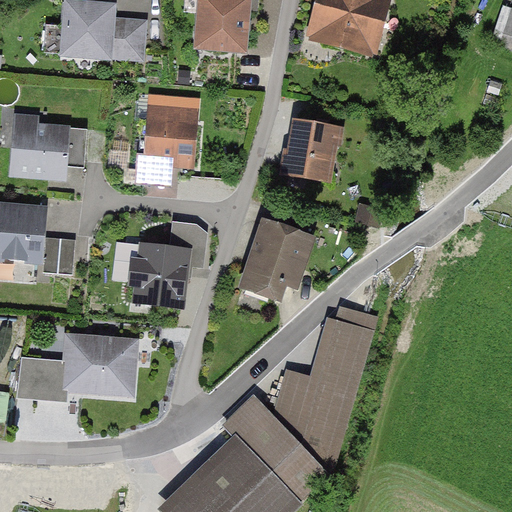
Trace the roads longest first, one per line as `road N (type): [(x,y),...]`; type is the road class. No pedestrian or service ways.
road 1 (residential): [(203,417),(188,379),(270,113),(292,0)]
road 2 (residential): [(203,417),(326,302),(511,151)]
road 3 (residential): [(0,451),(130,447),(203,417)]
